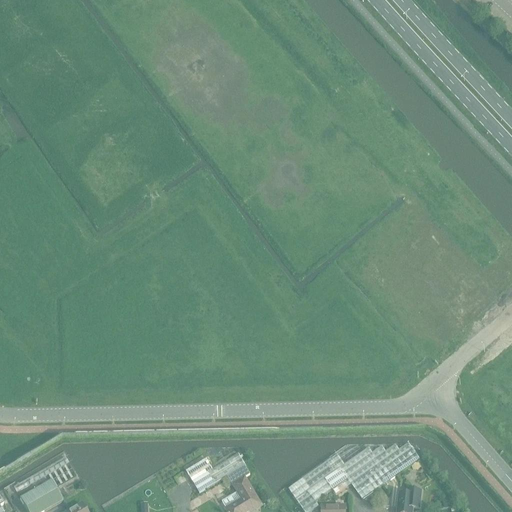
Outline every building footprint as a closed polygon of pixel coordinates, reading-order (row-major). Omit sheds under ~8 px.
[(344,466),(336,455),(331,458),(351,485),(362,501),(419,461),(408,444),(399,451),(395,446),(385,453),(382,447),(372,455),(368,449),(344,466)] [(206,460),(186,472),(189,478),(199,494),(228,477),(239,470),(245,467),(238,455),(212,471),(206,460)] [(65,458),(13,488),(16,493),(68,463),(65,458)] [(312,511),(319,508),(315,502),(332,490),(336,496),(351,485),(331,458),(288,489),(304,511),(312,511)] [(237,493),(222,502),(226,509),(225,509),(226,511),(249,511),(250,511),(248,509),(260,502),(245,478),(250,475),(245,467),(239,470),(228,477),(237,493)] [(43,511),(62,501),(50,480),(19,499),(26,511),(43,511)] [(407,491),(407,496),(398,495),(396,511),(413,511),(413,510),(420,511),(422,492),(407,491)] [(86,511),(81,503),(65,511),(86,511)]
